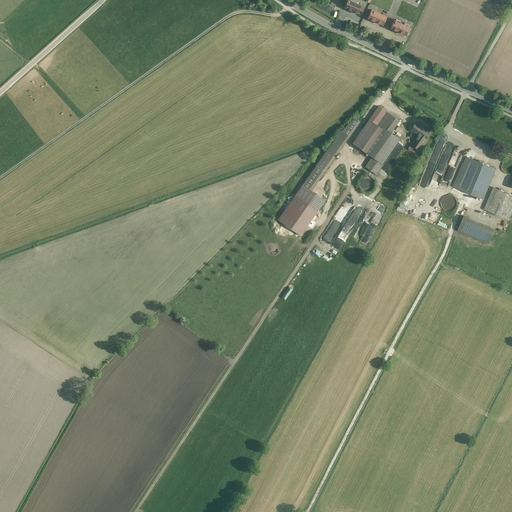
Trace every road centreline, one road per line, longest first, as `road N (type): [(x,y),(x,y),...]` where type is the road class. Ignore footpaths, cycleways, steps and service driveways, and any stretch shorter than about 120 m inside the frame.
road 1 (track): [(289,2),(279,13),(244,11),(219,21),(0,178)]
road 2 (secondary): [(286,0),(511,110)]
road 3 (track): [(464,95),(450,138),(493,159),(500,172),(474,215),(487,221)]
road 4 (tertiary): [(0,93),(103,0)]
